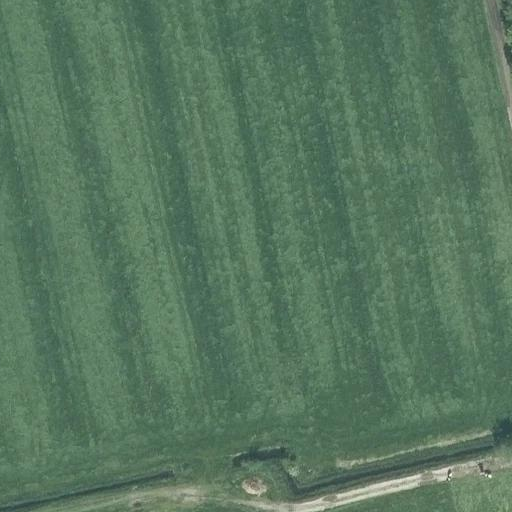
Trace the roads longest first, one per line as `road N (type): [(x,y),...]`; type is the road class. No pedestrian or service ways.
road 1 (unclassified): [(315,511),(511,468),(511,138),(482,0)]
road 2 (unclassified): [(90,511),(233,479),(298,511)]
